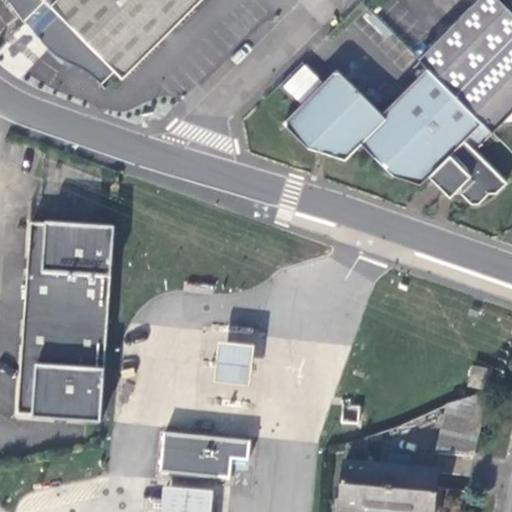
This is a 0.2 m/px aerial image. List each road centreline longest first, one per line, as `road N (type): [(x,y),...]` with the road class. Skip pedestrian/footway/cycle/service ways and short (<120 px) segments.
road 1 (tertiary): [(511,268),(187,165)]
road 2 (residential): [(187,165),(218,109),(319,0)]
road 3 (tertiary): [(187,165),(0,95)]
